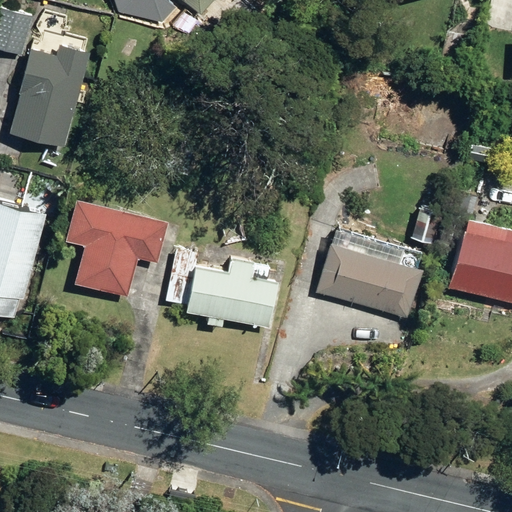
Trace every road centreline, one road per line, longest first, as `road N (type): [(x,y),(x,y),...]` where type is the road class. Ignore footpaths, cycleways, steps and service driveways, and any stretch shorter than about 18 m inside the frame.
road 1 (secondary): [(330,473),(0,397)]
road 2 (secondary): [(493,511),(330,473)]
